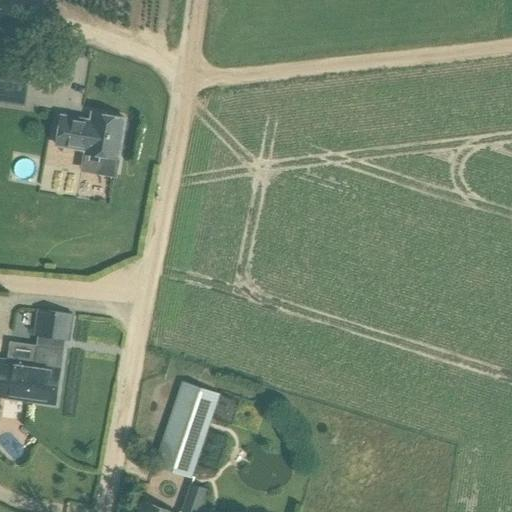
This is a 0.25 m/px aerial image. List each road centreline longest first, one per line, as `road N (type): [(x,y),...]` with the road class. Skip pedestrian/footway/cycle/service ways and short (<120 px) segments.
road 1 (track): [(190,74),(106,511)]
road 2 (track): [(511,42),(190,74)]
road 3 (track): [(190,74),(74,33),(0,18)]
